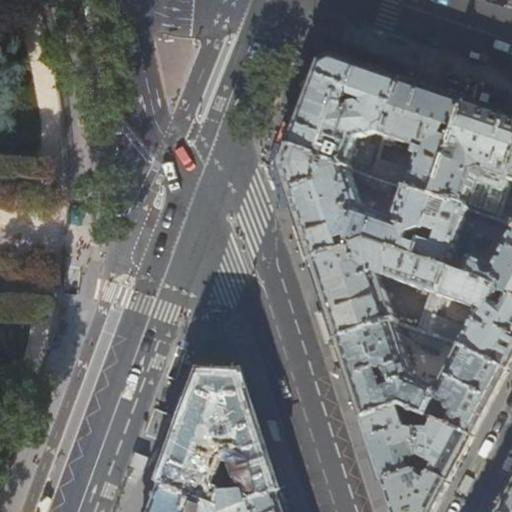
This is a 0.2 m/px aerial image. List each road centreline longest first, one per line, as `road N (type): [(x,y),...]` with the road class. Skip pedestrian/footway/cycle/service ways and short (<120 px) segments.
road 1 (tertiary): [(200,188),(262,284),(339,511)]
road 2 (primary): [(73,511),(200,188)]
road 3 (tertiary): [(118,0),(151,116),(200,188)]
road 4 (primary): [(200,188),(271,0)]
road 5 (secondary): [(388,0),(511,41)]
